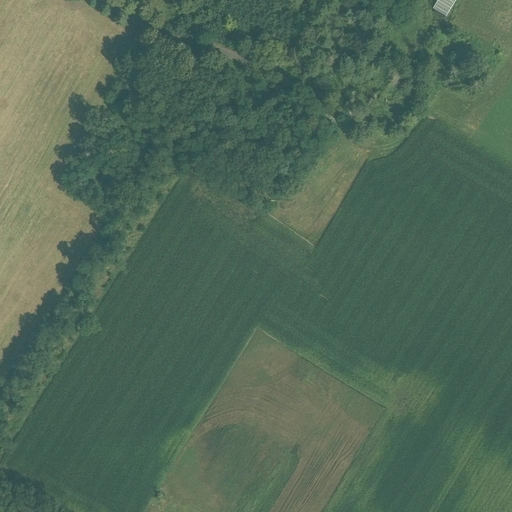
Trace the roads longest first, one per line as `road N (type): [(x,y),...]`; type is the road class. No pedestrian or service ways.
road 1 (track): [(194,47),(209,76),(204,94),(0,418)]
road 2 (track): [(266,69),(298,87),(335,126),(396,161)]
